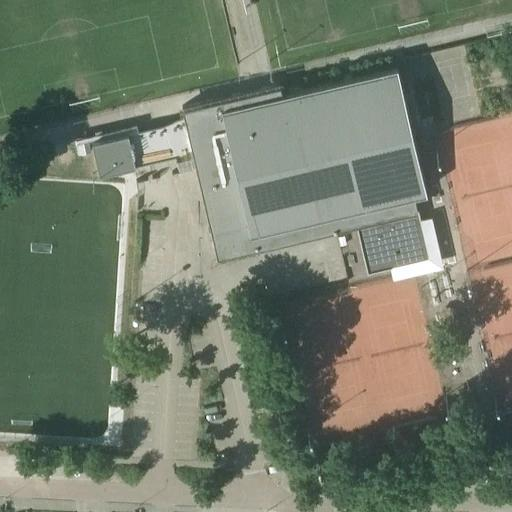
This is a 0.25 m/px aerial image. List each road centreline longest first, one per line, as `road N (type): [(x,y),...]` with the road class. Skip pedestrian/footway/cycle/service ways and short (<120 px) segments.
road 1 (residential): [(304,504),(0,487)]
road 2 (residential): [(511,500),(304,504)]
